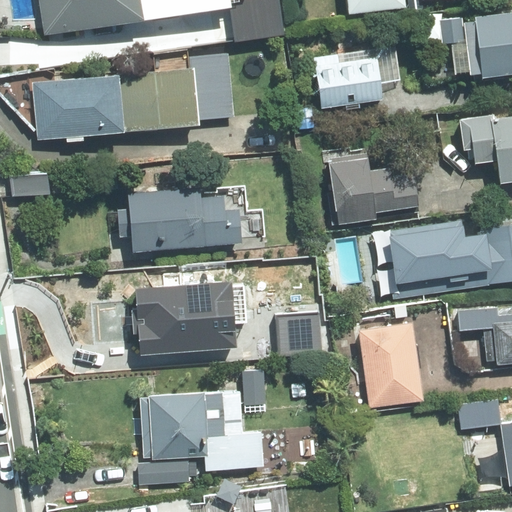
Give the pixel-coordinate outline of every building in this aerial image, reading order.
[(223,0),(33,0),(39,35),(225,8),(223,0)] [(283,39),(277,0),(240,0),(243,17),(229,19),(232,45),(283,39)] [(400,0),(341,0),(343,16),(401,9),(400,0)] [(438,46),(458,43),(462,80),(511,73),(511,12),(468,18),(469,24),(458,25),(457,19),(435,21),(438,46)] [(194,126),(193,120),(230,116),(223,48),(105,60),(107,76),(28,83),(34,141),(194,126)] [(370,52),(310,59),(316,107),(376,100),(370,52)] [(511,182),(511,116),(491,120),(490,115),(455,120),(459,151),(467,149),(469,165),(490,162),(493,185),(511,182)] [(361,154),(323,159),(332,224),(371,219),(370,212),(410,206),(406,173),(382,176),(381,168),(364,171),(361,154)] [(42,176),(6,177),(7,198),(43,197),(42,176)] [(216,197),(196,199),(195,187),(121,194),(122,209),(110,210),(113,239),(125,237),(126,253),(237,243),(234,210),(217,211),(216,197)] [(382,232),(393,297),(511,277),(511,227),(466,235),(463,218),(382,232)] [(301,313),(216,319),(214,294),(120,300),(125,363),(209,357),(208,351),(303,345),(301,313)] [(511,321),(511,322),(511,314),(490,317),(489,307),(454,311),(457,332),(488,328),(488,332),(492,369),(511,366),(511,321)] [(409,324),(352,332),(362,408),(419,401),(409,324)] [(263,368),(236,370),(239,411),(266,409),(263,368)] [(237,436),(234,391),(134,398),(138,460),(201,456),(202,469),(258,466),(256,434),(237,436)] [(493,400),(454,405),(457,427),(496,422),(493,400)] [(511,425),(498,427),(507,490),(511,489),(511,425)] [(428,474),(382,481),(385,503),(431,496),(428,474)]
